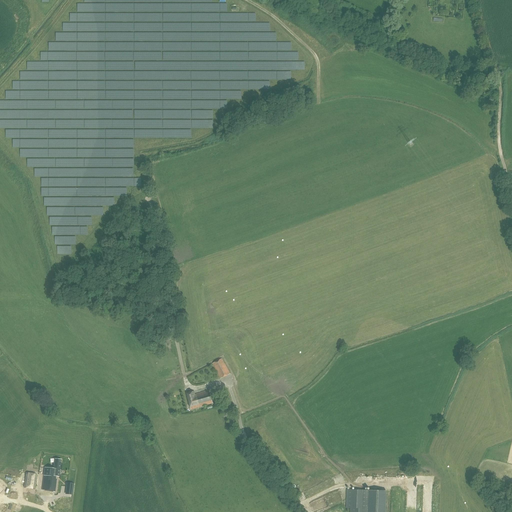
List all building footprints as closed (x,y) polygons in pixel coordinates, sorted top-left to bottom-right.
[(220,379),(230,374),(222,358),(212,364),(220,379)] [(191,409),(212,403),(208,390),(195,394),(194,391),(186,393),(191,409)] [(43,475),(44,475),(42,490),(55,492),(57,476),(59,477),(61,460),(54,459),(53,468),(44,467),(43,475)] [(35,489),(37,474),(26,473),(23,487),(35,489)] [(350,511),(366,511),(367,490),(347,490),(347,508),(351,508),(350,511)] [(366,511),(385,511),(386,491),(367,490),(366,511)]
